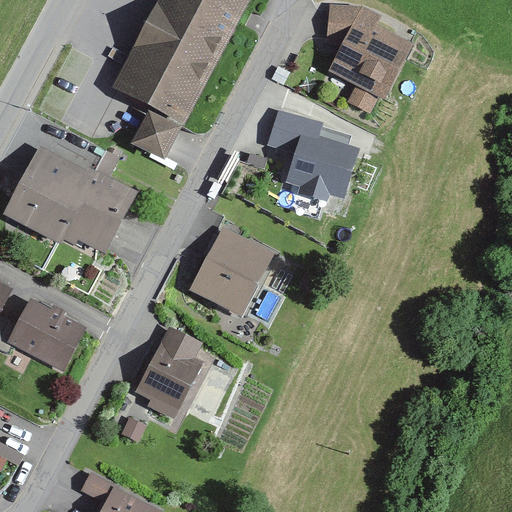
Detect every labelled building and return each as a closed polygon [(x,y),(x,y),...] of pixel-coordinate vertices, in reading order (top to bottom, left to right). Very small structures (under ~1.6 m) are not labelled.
[(248,0),(160,0),(115,87),(187,124),(250,1),(248,0)] [(363,7),(331,5),(329,38),(346,39),(330,71),(357,86),(349,103),(371,114),(380,97),(386,99),(413,45),(376,26),(382,17),(363,7)] [(279,67),(272,79),(285,85),(291,73),(279,67)] [(324,124),(280,110),(269,145),(296,153),(286,183),(301,188),(299,194),(328,203),(331,195),(345,199),(360,150),(319,137),(324,124)] [(183,128),(149,111),(133,144),(167,161),(183,128)] [(65,233),(94,176),(40,147),(4,216),(58,244),(65,233)] [(251,154),(247,163),(264,169),(268,159),(251,154)] [(139,193),(96,172),(94,176),(65,233),(108,255),(139,193)] [(225,229),(191,291),(243,317),(275,255),(225,229)] [(0,303),(8,286),(0,282),(0,303)] [(26,323),(14,345),(64,371),(86,328),(36,302),(26,323)] [(26,323),(0,309),(0,350),(9,355),(14,345),(26,323)] [(203,344),(171,327),(136,393),(151,400),(148,407),(174,420),(204,364),(195,359),(203,344)] [(130,419),(122,435),(139,443),(147,427),(130,419)] [(0,443),(0,456),(8,460),(19,466),(25,456),(0,443)] [(8,460),(0,456),(0,471),(2,473),(8,460)] [(106,505),(116,485),(92,473),(82,492),(106,505)] [(166,511),(116,485),(106,505),(101,511),(166,511)]
